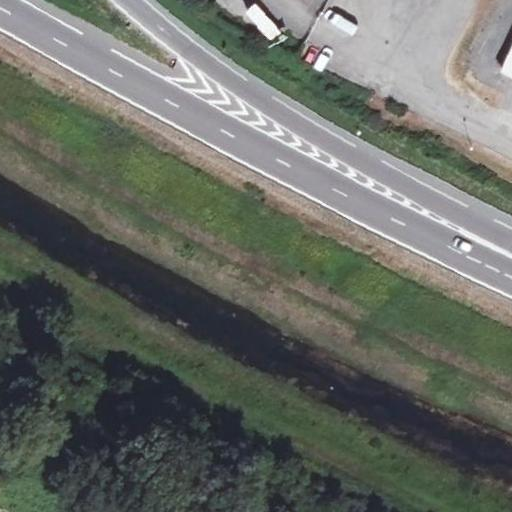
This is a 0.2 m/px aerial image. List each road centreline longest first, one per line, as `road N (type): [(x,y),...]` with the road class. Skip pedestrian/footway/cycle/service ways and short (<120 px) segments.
road 1 (trunk): [(511,276),(157,93),(0,0)]
road 2 (trunk): [(511,239),(424,197),(206,62),(129,0)]
road 3 (unclassified): [(511,125),(339,40)]
